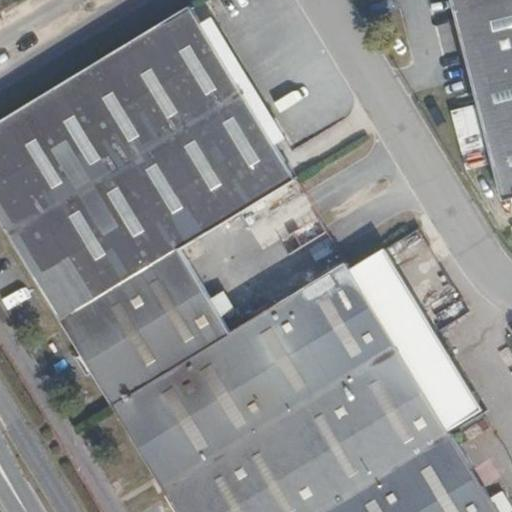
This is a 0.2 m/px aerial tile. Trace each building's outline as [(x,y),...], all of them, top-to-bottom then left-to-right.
[(206,0),(203,0),(199,3),(203,10),(210,5),(206,0)] [(511,0),(453,0),(504,200),(511,198),(511,0)] [(0,216),(63,320),(182,248),(297,179),(192,6),(0,121),(0,216)] [(113,403),(233,331),(182,248),(63,320),(83,353),(94,371),(113,403)] [(166,490),(401,349),(380,314),(348,262),(233,331),(113,403),(166,490)] [(323,511),(452,434),(401,349),(166,490),(179,511),(323,511)] [(87,376),(94,371),(83,353),(76,358),(87,376)] [(452,434),(323,511),(500,511),(498,508),(452,434)]
